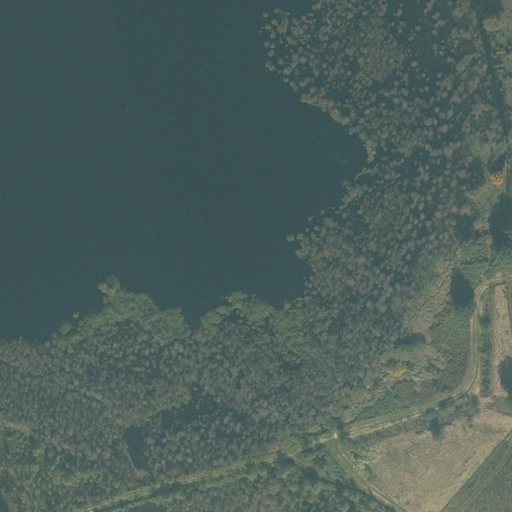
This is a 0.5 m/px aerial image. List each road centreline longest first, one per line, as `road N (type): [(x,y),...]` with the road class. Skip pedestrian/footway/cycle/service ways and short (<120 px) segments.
road 1 (track): [(397,511),(365,488),(331,438),(84,511)]
road 2 (track): [(331,438),(456,396),(475,364),(477,295),(511,278)]
